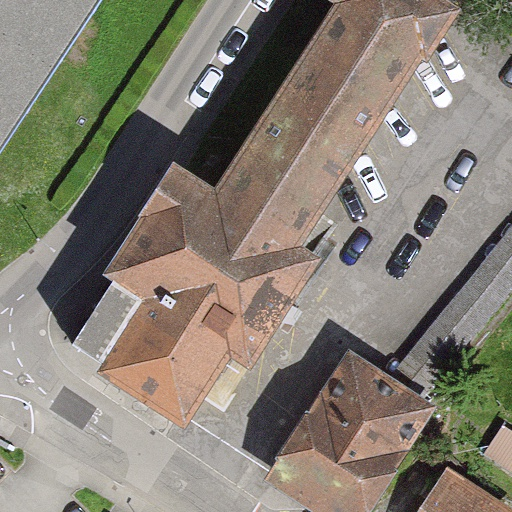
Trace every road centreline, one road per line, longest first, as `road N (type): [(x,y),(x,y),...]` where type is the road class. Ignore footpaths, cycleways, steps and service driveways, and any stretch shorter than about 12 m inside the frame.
road 1 (residential): [(0,314),(87,229),(238,0)]
road 2 (residential): [(0,393),(212,511)]
